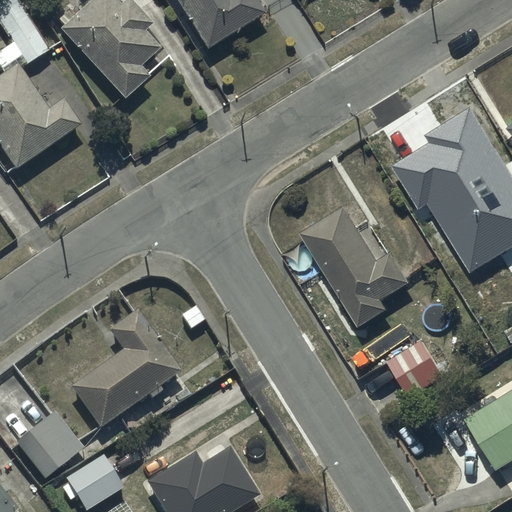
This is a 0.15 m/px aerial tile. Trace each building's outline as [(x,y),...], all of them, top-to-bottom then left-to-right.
[(0,22),(1,24),(0,25),(0,30),(25,72),(50,57),(48,54),(57,49),(46,32),(38,37),(15,0),(0,9),(0,22)] [(120,13),(108,0),(97,0),(58,36),(125,109),(150,86),(140,75),(161,55),(146,38),(152,33),(128,6),(120,13)] [(168,0),(204,59),(265,22),(251,0),(168,0)] [(17,71),(0,82),(0,155),(15,178),(81,132),(63,106),(48,116),(17,71)] [(429,142),(391,166),(418,211),(428,205),(469,273),(511,246),(511,177),(469,108),(425,135),(429,142)] [(346,213),(302,240),(360,336),(389,318),(383,308),(411,291),(392,260),(379,268),(346,213)] [(181,380),(137,317),(108,338),(122,357),(70,394),(100,436),(148,402),(151,406),(161,398),(159,396),(181,380)] [(444,382),(423,347),(388,368),(409,403),(444,382)] [(511,387),(467,415),(498,465),(511,456),(511,387)] [(83,453),(54,417),(13,450),(43,486),(83,453)] [(194,459),(145,489),(158,511),(241,511),(259,502),(229,455),(202,472),(194,459)] [(94,511),(123,494),(103,461),(66,485),(82,511),(94,511)] [(0,511),(13,511),(0,496),(0,511)]
